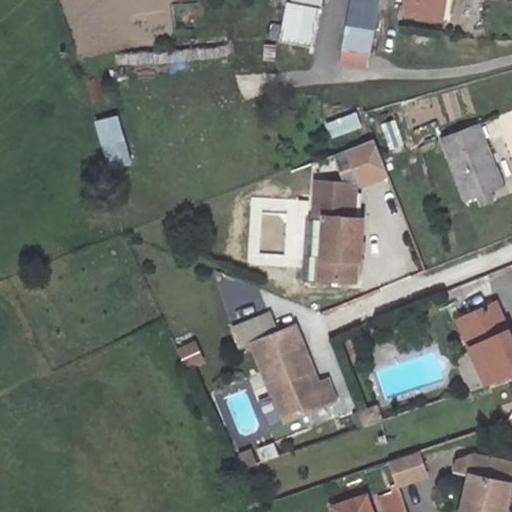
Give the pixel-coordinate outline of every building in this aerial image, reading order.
[(291,0),(291,4),(288,3),(280,42),(311,48),(319,10),(318,10),(320,0),(291,0)] [(378,0),(351,0),(340,63),(366,67),(378,0)] [(403,0),(402,11),(445,18),(448,0),(403,0)] [(229,64),(228,46),(179,49),(181,68),(229,64)] [(107,165),(131,160),(123,114),(98,118),(107,165)] [(333,135),(362,126),(358,116),(329,124),(333,135)] [(382,122),(389,149),(405,145),(398,118),(382,122)] [(349,147),(359,185),(389,178),(379,139),(349,147)] [(511,178),(500,145),(458,159),(482,223),(495,217),(499,226),(511,221),(508,213),(511,211),(511,178)] [(356,190),(316,186),(311,221),(320,223),(317,256),(312,255),(309,278),(350,283),(353,262),(358,262),(361,221),(352,220),(356,190)] [(311,221),(307,221),(300,277),(309,278),(312,255),(317,256),(320,223),(311,221)] [(511,377),(511,330),(505,314),(467,330),(479,360),(487,381),(489,386),(511,377)] [(198,316),(182,323),(190,340),(191,342),(207,335),(198,316)] [(271,316),(246,326),(282,419),(323,403),(316,385),(293,325),(277,331),(271,316)] [(487,381),(479,360),(461,367),(470,387),(487,381)] [(316,385),(323,403),(333,399),(326,381),(316,385)] [(379,407),(375,391),(365,394),(370,409),(379,407)] [(370,409),(365,394),(357,396),(362,411),(370,409)] [(236,434),(240,447),(249,445),(259,442),(256,432),(251,429),(236,434)] [(266,481),(249,445),(240,447),(237,448),(251,479),(254,484),(266,481)] [(427,477),(418,453),(390,463),(398,487),(427,477)] [(463,511),(505,511),(511,478),(511,466),(476,459),(463,511)] [(372,511),(367,496),(331,507),(332,511),(372,511)]
